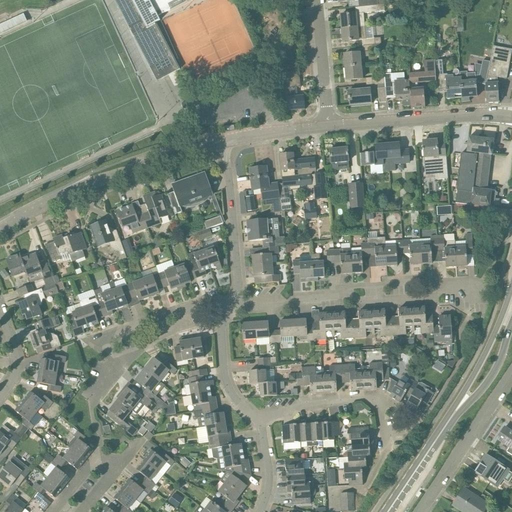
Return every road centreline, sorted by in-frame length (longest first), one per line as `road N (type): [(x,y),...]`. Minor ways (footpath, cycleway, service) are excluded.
road 1 (residential): [(485,298),(470,290),(233,302)]
road 2 (tertiary): [(0,229),(97,181),(220,140)]
road 3 (residential): [(233,302),(178,316),(110,370),(94,407)]
road 4 (tertiary): [(328,125),(511,117)]
road 5 (residential): [(419,511),(511,372)]
road 6 (residential): [(233,302),(220,140)]
road 7 (residential): [(258,419),(226,389),(220,329),(233,302)]
road 8 (secondary): [(511,286),(458,407)]
road 9 (secondary): [(387,511),(458,407)]
road 10 (residential): [(258,419),(277,405),(379,398)]
road 11 (residential): [(328,125),(317,0)]
